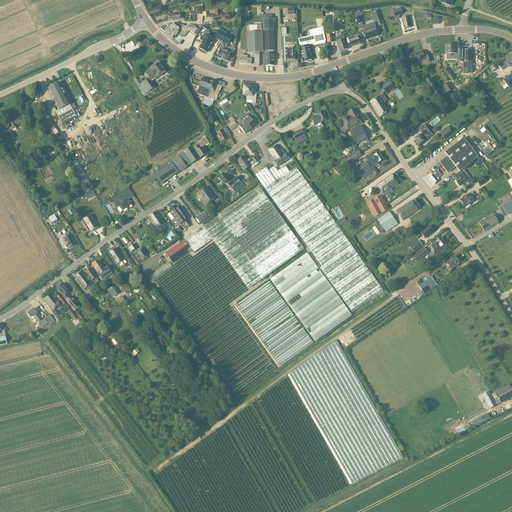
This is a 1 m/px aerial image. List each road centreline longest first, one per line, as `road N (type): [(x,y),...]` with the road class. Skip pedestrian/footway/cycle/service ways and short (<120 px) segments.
road 1 (unclassified): [(511,316),(365,105),(341,88)]
road 2 (residential): [(158,205),(273,122),(341,88)]
road 3 (secondary): [(333,66),(241,76),(185,56),(152,28)]
road 4 (unclassified): [(0,318),(158,205)]
road 5 (tertiary): [(0,93),(145,20)]
road 6 (secondary): [(460,29),(333,66)]
